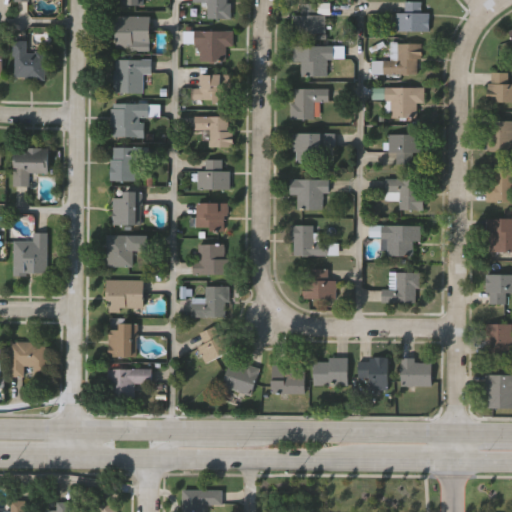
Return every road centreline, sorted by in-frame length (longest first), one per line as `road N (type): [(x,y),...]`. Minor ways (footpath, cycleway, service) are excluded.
road 1 (secondary): [(511,431),(0,427)]
road 2 (residential): [(457,326),(297,321),(263,285),(263,0)]
road 3 (residential): [(456,461),(459,58),(469,29),(496,0)]
road 4 (residential): [(71,460),(77,0)]
road 5 (secondary): [(71,460),(373,461)]
